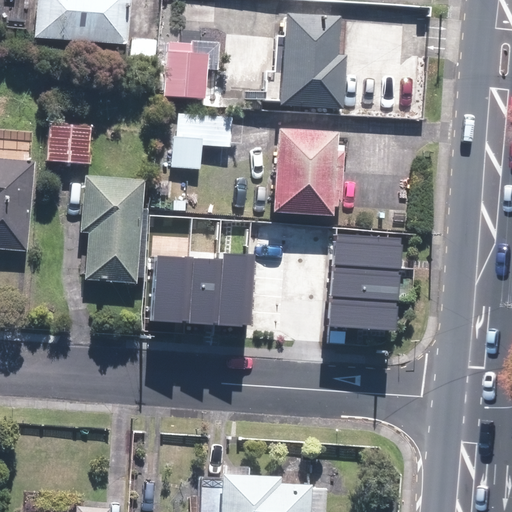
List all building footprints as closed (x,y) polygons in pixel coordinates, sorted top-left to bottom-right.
[(37,0),(35,38),(129,45),(132,0),(37,0)] [(341,17),(286,13),(280,105),(341,109),(345,55),(338,55),(341,17)] [(211,56),(168,52),(164,97),(206,101),(211,56)] [(232,117),(178,113),(176,137),(173,137),(171,168),(201,170),(202,146),(230,147),(232,117)] [(89,163),(91,128),(50,125),(48,161),(89,163)] [(337,131),(279,128),(275,211),(332,214),(333,207),(338,208),(338,203),(342,203),(345,152),(336,152),(337,131)] [(0,249),(29,252),(36,161),(0,158),(0,249)] [(143,209),(146,180),(86,175),(82,231),(90,232),(86,279),(137,283),(138,277),(142,277),(148,209),(143,209)] [(401,272),(404,239),(336,234),(334,267),(401,272)] [(223,253),(223,260),(219,325),(252,327),(256,254),(223,253)] [(189,323),(193,258),(157,256),(153,321),(189,323)] [(219,325),(223,260),(193,258),(189,323),(219,325)] [(399,302),(401,272),(334,267),(332,297),(399,302)] [(397,331),(399,302),(332,297),(330,326),(397,331)] [(280,474),(224,472),(221,511),(307,511),(310,481),(280,479),(280,474)] [(75,511),(70,511),(18,508),(18,511),(109,511),(110,505),(77,502),(75,511)]
